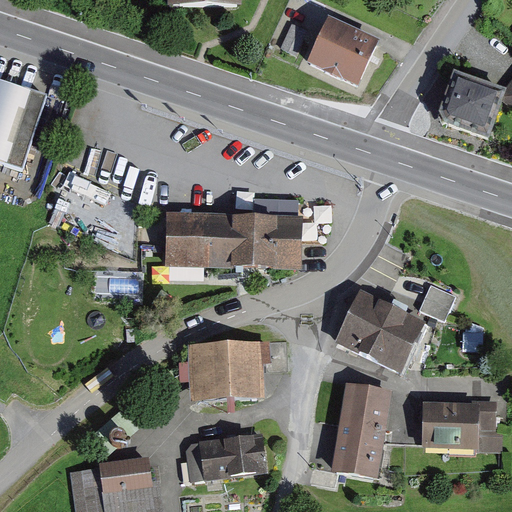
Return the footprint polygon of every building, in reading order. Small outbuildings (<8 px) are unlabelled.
[(168,0),(168,9),(240,7),(240,0),(168,0)] [(359,88),(381,42),(330,18),(309,65),(359,88)] [(0,163),(23,171),(47,97),(0,81),(0,163)] [(432,134),(482,151),(498,104),(448,87),(432,134)] [(511,92),(502,107),(511,114),(511,92)] [(74,226),(99,227),(100,182),(61,181),(60,209),(74,210),(74,226)] [(162,280),(300,282),(301,229),(163,226),(162,280)] [(450,322),(460,295),(433,284),(423,312),(450,322)] [(398,392),(423,341),(357,309),(332,360),(398,392)] [(189,407),(263,405),(261,346),(188,348),(189,368),(176,369),(176,388),(188,388),(189,407)] [(458,370),(478,371),(479,351),(459,350),(458,370)] [(329,492),(374,500),(389,410),(344,402),(329,492)] [(417,467),(499,472),(500,450),(493,450),(495,421),(431,417),(431,423),(420,422),(417,467)] [(226,424),(200,426),(201,438),(227,436),(226,424)] [(186,498),(262,491),(259,453),(195,460),(182,461),(186,498)] [(72,511),(160,511),(159,490),(148,492),(146,469),(96,474),(98,493),(71,496),(72,511)]
